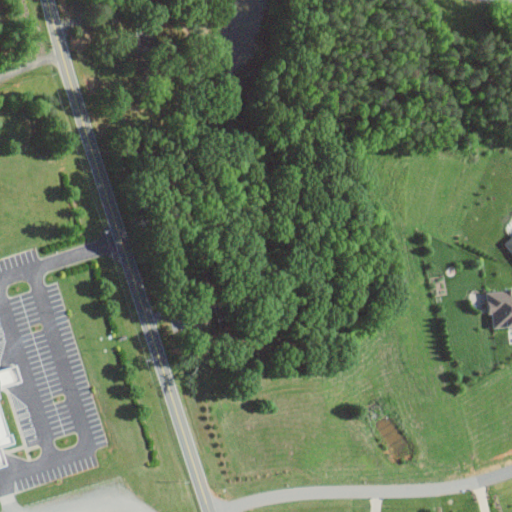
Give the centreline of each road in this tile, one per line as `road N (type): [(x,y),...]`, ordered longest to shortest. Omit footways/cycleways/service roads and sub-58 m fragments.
road 1 (tertiary): [(207,511),(48,0)]
road 2 (residential): [(207,511),(339,494),(415,495),(511,473)]
